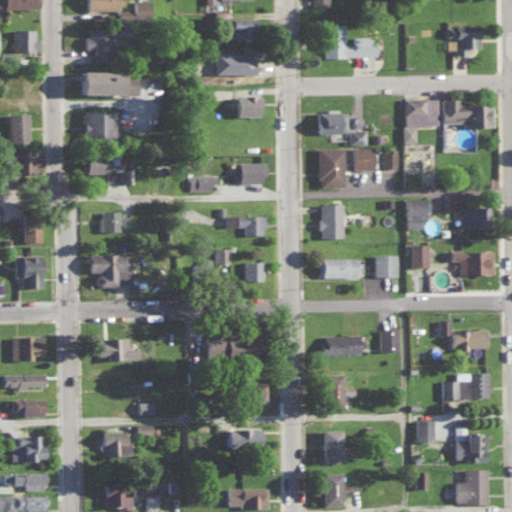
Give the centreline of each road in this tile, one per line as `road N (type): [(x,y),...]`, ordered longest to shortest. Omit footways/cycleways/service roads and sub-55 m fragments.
road 1 (tertiary): [(69,511),(62,0)]
road 2 (residential): [(289,511),(284,0)]
road 3 (residential): [(511,303),(0,307)]
road 4 (residential): [(511,84),(285,80)]
